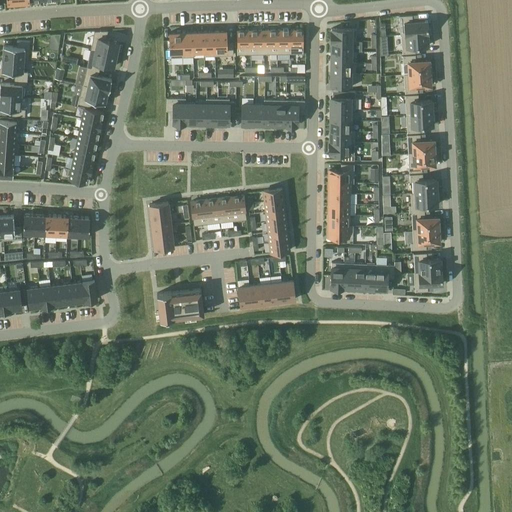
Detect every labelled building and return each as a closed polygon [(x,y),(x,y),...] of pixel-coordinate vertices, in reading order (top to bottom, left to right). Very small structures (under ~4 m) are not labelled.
[(413,15),(400,16),(401,36),(402,35),(401,35),(428,33),(428,34),(428,21),(419,21),(413,22),(413,15)] [(150,16),(146,27),(152,29),(156,18),(150,16)] [(331,29),(331,41),(332,41),(332,40),(354,41),(356,41),(357,29),(332,28),(332,29),(331,29)] [(283,30),(277,30),(277,54),(290,54),(290,30),(288,30),(288,29),(283,29),(283,30)] [(303,29),(290,30),(290,54),(303,53),(303,29)] [(95,31),(91,49),(117,54),(119,42),(106,39),(108,30),(95,31)] [(225,31),(214,31),(215,56),(233,55),(233,42),(226,42),(226,30),(225,31)] [(250,30),(237,30),(237,54),(251,54),(250,30)] [(263,30),(250,30),(251,54),(264,54),(263,30)] [(277,30),(263,30),(264,54),(277,54),(277,30)] [(203,31),(192,32),(193,52),(194,52),(203,51),(204,51),(203,31)] [(214,31),(203,31),(204,51),(203,51),(204,56),(215,56),(214,31)] [(170,32),(171,57),(182,57),(182,32),(170,33),(170,32)] [(182,32),(182,57),(194,56),(194,52),(193,52),(192,32),(182,32)] [(428,33),(401,35),(402,35),(402,54),(415,53),(415,47),(420,46),(428,46),(428,34),(428,33)] [(24,60),(29,60),(30,41),(17,40),(17,47),(3,46),(3,58),(24,60)] [(332,41),(332,51),(351,51),(351,52),(354,52),(354,51),(354,41),(332,40),(332,41)] [(388,47),(380,48),(380,55),(388,55),(388,47)] [(91,49),(87,67),(99,70),(101,64),(114,67),(114,64),(116,64),(118,57),(116,57),(117,54),(91,49)] [(332,51),(331,62),(351,62),(351,61),(351,52),(351,51),(332,51)] [(415,54),(403,55),(403,63),(408,62),(409,73),(409,74),(432,72),(431,62),(429,62),(429,61),(429,60),(421,60),(416,61),(415,54)] [(23,71),(24,60),(3,58),(2,61),(1,61),(1,68),(2,68),(2,71),(15,71),(15,78),(28,79),(28,72),(23,71)] [(331,62),(331,73),(356,73),(356,61),(351,61),(351,62),(331,62)] [(87,67),(83,85),(108,91),(108,92),(109,92),(112,79),(98,76),(99,70),(87,67)] [(409,73),(404,74),(405,93),(418,92),(417,86),(422,86),(431,85),(431,84),(431,82),(432,82),(432,72),(409,74),(409,73)] [(331,84),(331,85),(356,85),(356,73),(331,73),(331,84)] [(28,79),(15,78),(14,84),(0,83),(0,86),(0,95),(21,97),(24,98),(25,85),(27,86),(28,79)] [(83,85),(78,104),(91,107),(92,100),(105,103),(108,92),(108,91),(83,85)] [(418,94),(405,95),(406,114),(432,113),(432,100),(423,100),(418,101),(418,94)] [(0,95),(0,108),(12,109),(12,115),(25,116),(25,109),(21,109),(21,97),(0,95)] [(331,97),(331,98),(331,109),(353,109),(353,110),(355,110),(355,97),(333,97),(331,97)] [(167,98),(167,110),(173,111),(173,122),(174,122),(174,123),(185,123),(185,122),(185,103),(186,103),(186,98),(167,98)] [(206,98),(206,101),(207,101),(206,123),(217,123),(218,98),(206,98)] [(218,98),(217,123),(228,123),(229,123),(229,115),(235,115),(235,102),(229,102),(229,99),(218,98)] [(264,99),(264,104),(265,104),(264,124),(275,124),(275,99),(264,99)] [(275,99),(275,124),(285,124),(286,124),(286,100),(275,99)] [(195,100),(195,103),(196,103),(196,123),(206,123),(207,101),(206,101),(195,100)] [(286,124),(285,124),(285,125),(297,125),(297,124),(298,124),(298,113),(304,113),(305,100),(286,100),(286,124)] [(185,103),(185,122),(196,123),(196,103),(195,103),(186,103),(185,103)] [(242,104),(241,124),(242,124),(242,123),(253,124),(254,104),(242,104)] [(254,104),(253,124),(264,124),(265,104),(264,104),(254,104)] [(85,108),(83,118),(101,122),(103,112),(85,108)] [(331,109),(331,120),(352,120),(353,110),(353,109),(331,109)] [(432,113),(406,114),(407,133),(420,132),(420,126),(425,125),(433,125),(433,122),(434,122),(434,114),(432,114),(432,113)] [(101,122),(83,118),(80,128),(98,132),(99,128),(100,128),(101,122)] [(0,120),(0,131),(16,133),(17,122),(0,120)] [(331,120),(330,130),(352,131),(352,130),(352,120),(331,120)] [(78,138),(96,142),(98,132),(80,128),(78,138)] [(330,141),(355,142),(355,130),(352,130),(352,131),(330,130),(330,141)] [(16,133),(0,131),(0,142),(15,144),(16,133)] [(420,134),(407,135),(408,153),(436,152),(436,142),(434,142),(434,140),(425,140),(421,140),(420,134)] [(94,152),(96,142),(78,138),(76,148),(94,152)] [(330,141),(330,152),(330,153),(343,154),(343,160),(354,160),(354,154),(355,142),(330,141)] [(0,142),(0,153),(14,155),(15,144),(0,142)] [(76,148),(74,158),(92,162),(94,152),(76,148)] [(436,152),(408,153),(409,173),(422,172),(422,165),(427,165),(435,165),(435,164),(435,162),(437,162),(436,152)] [(0,153),(0,164),(14,166),(14,155),(0,153)] [(74,158),(72,168),(90,172),(90,173),(92,166),(91,166),(92,162),(74,158)] [(0,164),(0,175),(13,177),(14,166),(0,164)] [(330,170),(329,182),(351,182),(351,183),(354,183),(354,164),(341,164),(341,170),(330,170)] [(90,172),(72,168),(69,179),(88,183),(90,173),(90,172)] [(423,173),(410,174),(410,182),(412,181),(413,192),(413,193),(437,192),(436,179),(423,180),(423,173)] [(329,182),(329,193),(349,193),(349,194),(351,194),(351,183),(351,182),(329,182)] [(265,201),(283,199),(282,188),(264,191),(265,201)] [(411,205),(409,205),(409,212),(411,212),(424,211),(424,205),(438,204),(438,201),(439,201),(439,193),(437,193),(437,192),(413,193),(413,192),(411,193),(411,205)] [(329,193),(329,203),(349,204),(349,194),(349,193),(329,193)] [(246,219),(244,195),(230,197),(233,221),(246,219)] [(230,197),(217,198),(220,222),(233,221),(230,197)] [(204,200),(207,224),(220,222),(217,198),(204,200)] [(265,201),(266,211),(284,209),(283,199),(265,201)] [(194,225),(207,224),(204,200),(191,201),(194,225)] [(151,215),(170,213),(168,203),(169,203),(169,202),(149,204),(149,205),(151,215)] [(329,203),(329,214),(348,215),(349,204),(329,203)] [(284,209),(266,211),(267,221),(286,219),(284,209)] [(424,211),(411,212),(412,231),(440,229),(440,219),(438,219),(438,217),(438,216),(425,217),(424,211)] [(151,215),(152,226),(171,224),(170,213),(151,215)] [(23,233),(34,233),(35,214),(24,214),(23,233)] [(35,214),(34,233),(45,234),(46,215),(35,214)] [(45,234),(56,234),(57,215),(46,214),(46,215),(45,234)] [(329,214),(329,225),(348,225),(348,215),(329,214)] [(14,215),(2,216),(3,235),(3,240),(22,239),(21,226),(15,226),(14,215)] [(57,215),(56,234),(67,235),(68,216),(68,215),(57,215)] [(67,235),(78,236),(79,216),(68,216),(67,235)] [(79,216),(78,236),(89,236),(90,217),(79,216)] [(268,232),(287,229),(286,219),(267,221),(268,232)] [(171,224),(152,226),(153,237),(172,235),(171,224)] [(329,225),(329,237),(353,237),(353,225),(348,225),(329,225)] [(288,240),(287,229),(268,232),(270,242),(288,240)] [(413,242),(411,242),(411,250),(426,249),(426,242),(431,242),(440,242),(440,241),(439,241),(439,239),(441,239),(440,229),(412,231),(413,242)] [(154,248),(174,246),(174,245),(173,245),(172,235),(153,237),(154,247),(154,248)] [(270,242),(271,252),(289,250),(288,240),(270,242)] [(23,251),(14,252),(14,259),(21,259),(23,258),(23,251)] [(427,253),(414,254),(415,272),(441,271),(440,259),(432,259),(427,259),(427,253)] [(331,262),(330,286),(332,286),(332,287),(343,288),(343,287),(342,287),(343,262),(331,262)] [(343,262),(342,287),(343,287),(353,287),(354,263),(343,262)] [(354,263),(353,287),(364,288),(365,263),(354,263)] [(365,263),(364,288),(375,288),(376,264),(365,263)] [(376,264),(375,288),(386,289),(387,289),(387,277),(394,278),(394,274),(394,266),(394,265),(376,264)] [(415,272),(414,272),(415,291),(428,291),(428,284),(433,284),(442,284),(442,271),(441,271),(415,272)] [(83,281),(86,300),(97,299),(95,279),(83,281)] [(282,281),(284,300),(294,299),(295,299),(293,280),(292,280),(282,281)] [(85,300),(86,300),(83,281),(72,282),(75,301),(85,300)] [(282,281),(271,282),(273,301),(284,300),(282,281)] [(72,282),(61,284),(63,303),(75,301),(72,282)] [(273,301),(271,282),(260,284),(262,303),(273,301)] [(50,285),(52,305),(54,304),(63,303),(61,284),(50,285)] [(260,284),(249,285),(252,304),(262,303),(260,284)] [(41,306),(52,305),(50,285),(39,286),(41,305),(41,306)] [(252,304),(249,285),(239,286),(238,286),(241,306),(241,305),(252,304)] [(7,288),(7,290),(8,290),(10,309),(11,309),(22,308),(19,286),(7,288)] [(41,305),(39,286),(28,288),(30,307),(41,305)] [(172,291),(157,292),(160,310),(160,315),(160,318),(175,316),(186,314),(191,314),(196,313),(204,312),(201,288),(172,291)] [(7,290),(0,291),(0,310),(11,310),(11,309),(10,309),(8,290),(7,290)]
